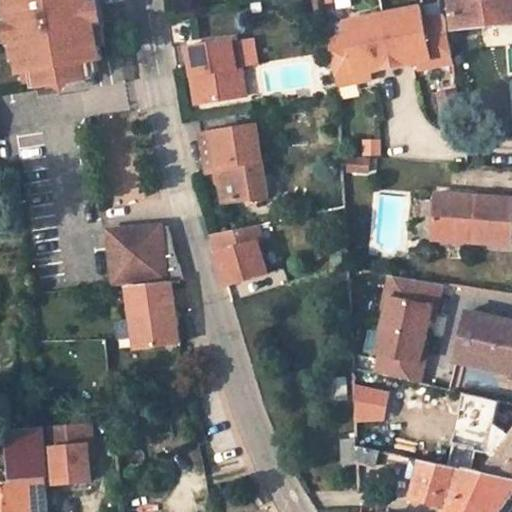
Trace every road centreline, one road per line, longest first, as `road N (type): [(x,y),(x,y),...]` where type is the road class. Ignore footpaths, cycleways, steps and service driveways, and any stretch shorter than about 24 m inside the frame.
road 1 (unclassified): [(297,511),(231,371),(181,193),(147,0)]
road 2 (unknown): [(511,151),(463,142),(416,111),(407,74)]
